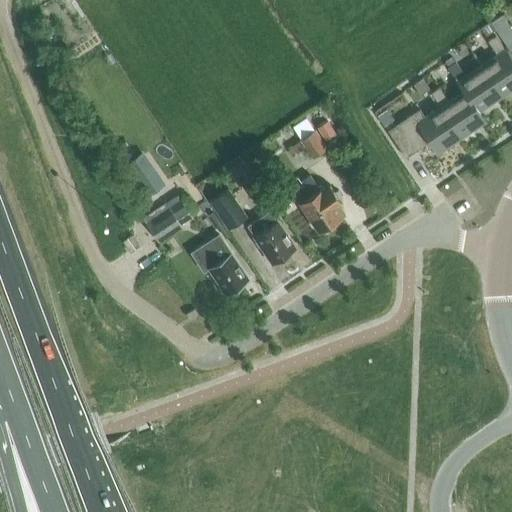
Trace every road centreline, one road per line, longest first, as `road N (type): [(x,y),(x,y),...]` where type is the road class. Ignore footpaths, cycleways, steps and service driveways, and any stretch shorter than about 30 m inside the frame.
road 1 (residential): [(503,248),(409,238),(216,354),(184,343),(108,279)]
road 2 (trunk): [(100,511),(0,239)]
road 3 (track): [(108,279),(0,21)]
road 4 (track): [(440,493),(288,402)]
road 5 (track): [(331,58),(358,119),(411,201)]
